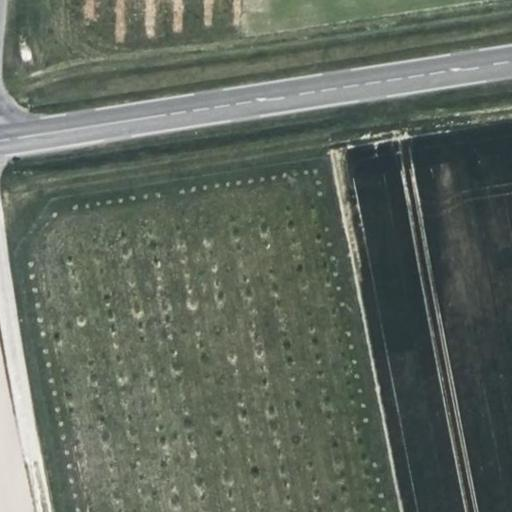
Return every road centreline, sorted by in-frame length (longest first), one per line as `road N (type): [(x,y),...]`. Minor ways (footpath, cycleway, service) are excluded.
road 1 (track): [(511,109),(0,190)]
road 2 (primary): [(0,126),(511,49)]
